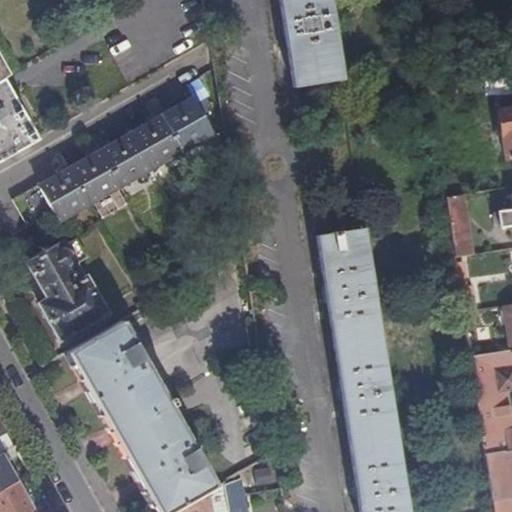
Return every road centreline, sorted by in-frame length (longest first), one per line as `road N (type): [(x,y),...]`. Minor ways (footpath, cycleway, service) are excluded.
road 1 (residential): [(333,511),(248,0)]
road 2 (tertiary): [(81,511),(0,366)]
